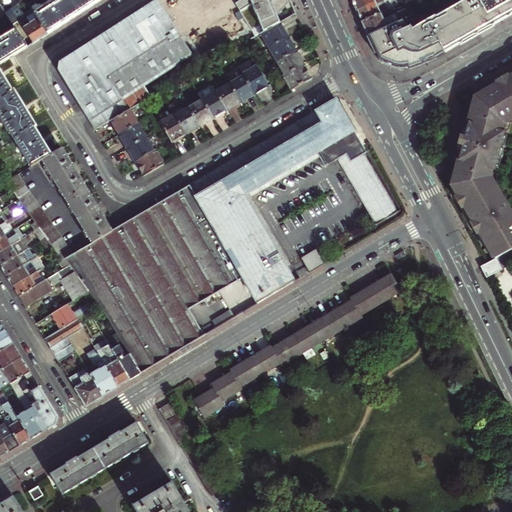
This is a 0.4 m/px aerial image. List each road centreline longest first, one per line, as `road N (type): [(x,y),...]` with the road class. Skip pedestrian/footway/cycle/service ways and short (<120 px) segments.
road 1 (residential): [(132,0),(47,54),(41,67),(124,196),(145,193),(353,70)]
road 2 (residential): [(137,393),(434,217)]
road 3 (primary): [(434,217),(511,380)]
road 4 (residential): [(511,38),(381,112)]
road 5 (residential): [(105,500),(155,466),(161,453),(164,437),(137,393)]
road 6 (residential): [(80,426),(5,305)]
